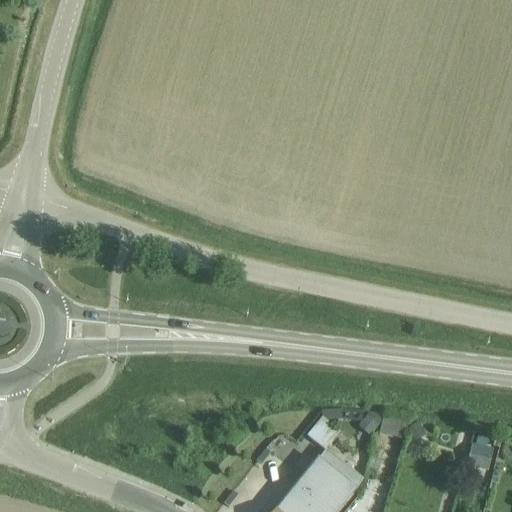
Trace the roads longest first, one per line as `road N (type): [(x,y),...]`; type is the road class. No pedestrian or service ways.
road 1 (unclassified): [(511,312),(237,269),(24,200)]
road 2 (primary): [(511,377),(261,342)]
road 3 (primary): [(261,342),(53,311)]
road 4 (primary): [(51,352),(261,342)]
road 5 (tertiary): [(24,200),(75,0)]
road 6 (tertiary): [(164,511),(6,448)]
